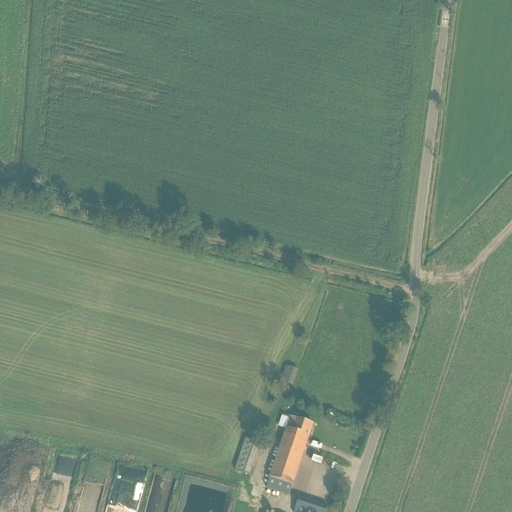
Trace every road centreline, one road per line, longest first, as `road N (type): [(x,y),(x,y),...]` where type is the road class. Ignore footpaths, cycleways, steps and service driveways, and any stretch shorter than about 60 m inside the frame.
road 1 (unclassified): [(351,511),(413,324),(448,0)]
road 2 (track): [(0,190),(415,297)]
